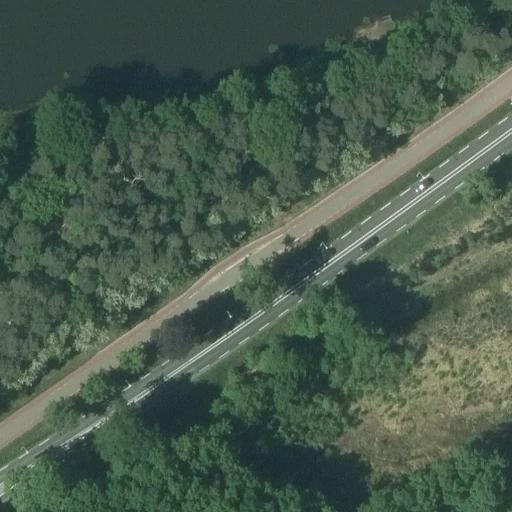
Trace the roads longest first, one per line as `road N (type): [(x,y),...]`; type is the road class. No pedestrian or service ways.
road 1 (unclassified): [(0,436),(511,81)]
road 2 (primary): [(102,422),(511,130)]
road 3 (primary): [(0,502),(102,422)]
